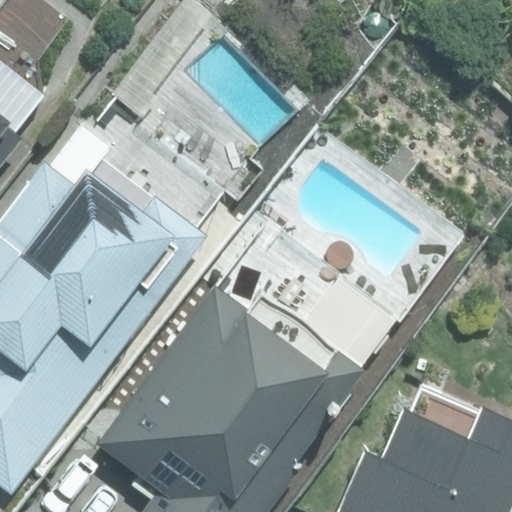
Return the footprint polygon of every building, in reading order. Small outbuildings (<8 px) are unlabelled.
[(0,157),(16,137),(7,131),(34,97),(0,71),(0,157)] [(105,81),(74,114),(109,147),(140,113),(105,81)] [(38,164),(0,214),(0,489),(3,492),(197,236),(149,198),(134,217),(72,170),(62,182),(38,164)] [(157,488),(139,511),(261,511),(284,480),(280,477),(357,371),(251,292),(237,309),(206,285),(92,441),(157,488)] [(496,511),(511,475),(511,425),(415,385),(404,413),(391,408),(368,460),(353,453),(328,511),(496,511)]
